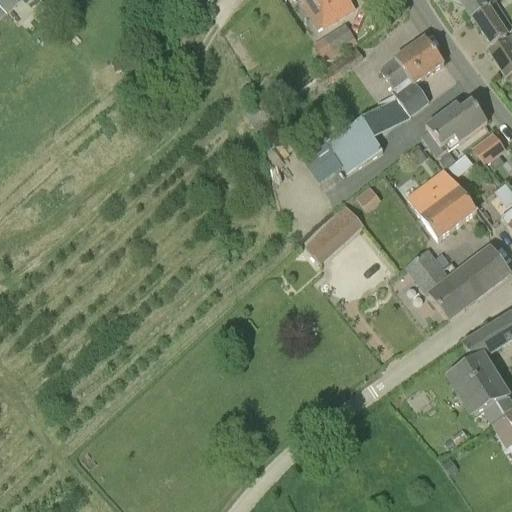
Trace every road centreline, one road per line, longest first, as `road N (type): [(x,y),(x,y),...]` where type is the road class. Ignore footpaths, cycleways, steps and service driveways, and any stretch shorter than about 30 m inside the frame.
road 1 (unclassified): [(237,511),(297,448),(371,392)]
road 2 (residential): [(371,392),(511,290)]
road 3 (residential): [(511,129),(416,0)]
